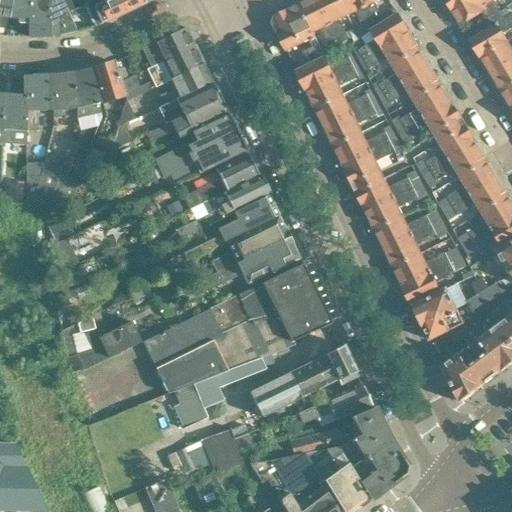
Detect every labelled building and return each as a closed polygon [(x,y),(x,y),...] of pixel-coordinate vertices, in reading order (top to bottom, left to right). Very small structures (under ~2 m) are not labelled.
[(8,17),(10,0),(0,0),(0,16),(3,18),(8,17)] [(29,24),(29,0),(10,0),(8,17),(17,16),(17,24),(29,24)] [(49,0),(29,0),(29,24),(30,37),(50,37),(50,35),(49,0)] [(49,0),(50,35),(59,35),(58,17),(63,16),(69,13),(63,0),(49,0)] [(95,27),(144,3),(143,1),(143,0),(90,0),(84,3),(95,27)] [(319,0),(310,0),(300,5),(316,36),(324,32),(329,44),(322,47),(327,57),(343,49),(341,45),(319,0)] [(348,15),(340,0),(319,0),(341,45),(350,41),(340,19),(348,15)] [(375,28),(361,0),(340,0),(348,15),(356,11),(367,34),(371,31),(375,28)] [(381,0),(361,0),(375,28),(399,15),(395,8),(380,16),(374,4),(381,0)] [(494,25),(478,0),(444,0),(445,0),(461,26),(482,12),(485,17),(479,22),(484,31),(494,25)] [(494,0),(478,0),(494,25),(506,20),(501,10),(494,0)] [(316,36),(300,5),(276,17),(275,17),(273,24),(287,52),(310,40),(314,47),(306,50),(312,64),(327,57),(322,47),(316,36)] [(365,59),(410,32),(399,14),(399,15),(375,28),(371,31),(367,34),(363,36),(368,44),(359,49),(365,59)] [(508,40),(504,33),(511,28),(511,15),(506,20),(494,25),(484,31),(470,40),(469,40),(480,58),(508,40)] [(71,34),(63,16),(58,17),(59,35),(63,35),(71,34)] [(185,28),(160,40),(142,49),(151,69),(195,47),(185,28)] [(392,66),(420,50),(410,32),(365,59),(369,68),(387,57),(392,66)] [(490,74),(511,61),(511,46),(508,40),(480,58),(490,74)] [(202,62),(195,47),(151,69),(138,76),(143,86),(139,87),(135,77),(120,84),(124,96),(125,96),(126,99),(127,99),(170,79),(171,81),(203,65),(202,62)] [(354,50),(360,62),(365,59),(359,49),(358,47),(354,50)] [(385,94),(430,67),(420,50),(392,66),(397,73),(379,83),(385,94)] [(348,56),(354,68),(358,66),(350,53),(348,54),(348,56)] [(306,92),(307,91),(354,68),(348,56),(330,65),(327,57),(312,64),(297,72),(306,92)] [(360,62),(367,75),(372,72),(369,68),(365,59),(360,62)] [(511,84),(511,61),(490,74),(500,91),(511,84)] [(124,96),(120,84),(113,63),(93,70),(102,102),(101,102),(101,103),(124,96)] [(165,107),(212,83),(203,65),(171,81),(175,87),(159,94),(164,104),(165,107)] [(358,66),(354,68),(358,76),(361,81),(365,79),(358,66)] [(441,85),(430,67),(385,94),(390,102),(408,92),(413,101),(441,85)] [(316,110),(345,96),(340,85),(358,76),(354,68),(307,91),(316,110)] [(72,74),(71,74),(78,108),(77,108),(78,112),(78,120),(93,116),(94,120),(99,119),(102,118),(101,114),(98,103),(101,102),(102,102),(93,70),(88,71),(72,74)] [(78,108),(71,74),(54,77),(53,77),(53,114),(54,114),(54,118),(66,116),(66,114),(77,112),(77,108),(78,108)] [(53,114),(53,77),(33,77),(33,79),(24,78),(24,91),(24,111),(26,111),(26,133),(37,132),(37,114),(53,114)] [(373,86),(379,97),(385,94),(379,83),(379,82),(373,86)] [(166,125),(167,125),(220,99),(212,83),(165,107),(164,104),(157,107),(165,123),(166,125)] [(511,108),(511,107),(511,84),(500,91),(511,108)] [(451,102),(441,85),(413,101),(418,108),(400,118),(406,129),(451,102)] [(367,94),(373,105),(377,103),(370,90),(366,92),(367,94)] [(24,111),(24,91),(12,91),(11,97),(2,97),(0,143),(26,145),(26,133),(26,111),(24,111)] [(325,129),(373,105),(367,94),(349,103),(345,96),(316,110),(325,129)] [(379,97),(386,111),(392,107),(390,102),(385,94),(379,97)] [(128,102),(127,99),(126,99),(125,99),(117,127),(125,124),(124,122),(135,117),(128,102)] [(192,133),(228,115),(220,99),(167,125),(166,125),(165,123),(146,133),(150,141),(174,129),(179,137),(191,132),(192,133)] [(462,120),(451,102),(406,129),(411,137),(429,127),(435,136),(462,120)] [(377,103),(373,105),(379,119),(384,116),(377,103)] [(364,133),(358,122),(370,116),(373,122),(379,119),(373,105),(325,129),(334,147),(364,133)] [(159,169),(236,132),(228,115),(192,133),(195,140),(186,145),(186,143),(154,159),(159,169)] [(392,121),(398,133),(406,129),(400,118),(399,117),(392,121)] [(476,145),(466,127),(462,120),(435,136),(442,147),(444,151),(426,160),(432,171),(476,145)] [(132,140),(125,124),(117,127),(113,141),(110,148),(110,150),(132,140)] [(386,131),(391,143),(397,140),(391,127),(385,130),(386,131)] [(398,133),(405,146),(413,142),(411,137),(406,129),(398,133)] [(343,166),(391,143),(386,131),(367,141),(364,133),(334,147),(343,166)] [(236,132),(159,169),(163,177),(170,174),(173,180),(189,173),(186,166),(188,164),(188,163),(196,159),(202,171),(203,173),(246,151),(236,132)] [(113,141),(98,135),(97,135),(95,143),(110,148),(113,141)] [(397,140),(391,143),(396,151),(398,155),(404,152),(397,140)] [(353,185),(382,170),(377,160),(395,151),(391,143),(343,166),(353,185)] [(460,178),(487,163),(476,145),(432,171),(437,179),(455,169),(460,178)] [(107,158),(102,177),(120,168),(113,155),(107,158)] [(202,204),(259,177),(248,155),(216,170),(219,178),(183,196),(189,208),(202,202),(202,204)] [(425,159),(416,165),(423,177),(432,171),(426,160),(425,159)] [(454,206),(497,180),(487,163),(460,178),(465,186),(448,196),(454,206)] [(83,176),(82,175),(78,175),(62,168),(60,174),(58,173),(50,193),(52,200),(58,197),(58,196),(77,187),(101,175),(99,168),(95,171),(83,176)] [(50,193),(58,173),(43,170),(40,169),(38,176),(30,201),(42,201),(42,202),(48,202),(52,200),(50,193)] [(390,187),(385,178),(382,170),(353,185),(366,212),(413,189),(408,177),(390,187)] [(407,176),(408,177),(413,189),(422,184),(416,171),(407,176)] [(432,171),(423,177),(431,189),(439,184),(437,179),(432,171)] [(25,183),(24,183),(24,189),(24,202),(26,202),(26,201),(30,201),(38,176),(26,176),(25,183)] [(234,213),(268,196),(259,177),(202,204),(207,214),(175,229),(179,237),(234,212),(234,213)] [(481,213),(507,197),(497,180),(454,206),(458,214),(476,204),(481,213)] [(422,184),(413,189),(418,197),(420,201),(429,197),(422,184)] [(24,189),(4,189),(4,202),(24,202),(24,189)] [(404,217),(399,206),(418,197),(413,189),(366,212),(375,231),(404,217)] [(226,242),(278,216),(268,196),(234,213),(237,219),(218,228),(222,236),(218,238),(217,236),(184,252),(187,259),(220,243),(223,241),(225,240),(226,242)] [(448,196),(438,201),(444,212),(454,206),(448,196)] [(65,212),(58,197),(52,200),(48,202),(42,202),(45,221),(65,212)] [(475,240),(511,218),(511,205),(507,197),(481,213),(486,220),(469,230),(475,240)] [(183,212),(177,201),(166,206),(171,218),(183,212)] [(454,206),(444,212),(448,220),(458,214),(454,206)] [(437,211),(426,215),(432,227),(442,222),(437,211)] [(385,250),(432,227),(426,215),(408,224),(404,217),(375,231),(385,250)] [(289,238),(278,216),(226,242),(231,251),(211,261),(216,271),(217,273),(289,238)] [(67,217),(47,226),(54,241),(74,232),(67,217)] [(492,254),(496,251),(511,241),(511,218),(475,240),(479,249),(487,245),(492,254)] [(442,222),(432,227),(436,235),(438,240),(449,235),(442,222)] [(423,255),(418,244),(436,235),(432,227),(385,250),(394,269),(423,255)] [(469,230),(458,237),(463,247),(475,240),(469,230)] [(248,284),(299,259),(289,238),(217,273),(216,271),(200,280),(205,290),(241,273),(248,284)] [(78,264),(66,239),(52,246),(64,271),(78,264)] [(475,240),(463,247),(468,255),(479,249),(475,240)] [(511,271),(511,241),(496,251),(509,273),(510,272),(511,271)] [(456,247),(445,253),(451,264),(462,259),(456,247)] [(403,288),(451,264),(445,253),(427,262),(423,255),(394,269),(403,287),(402,287),(403,288)] [(138,279),(155,271),(148,256),(131,264),(138,279)] [(462,259),(451,264),(455,272),(466,266),(462,259)] [(331,324),(302,264),(143,343),(157,370),(169,396),(172,394),(193,385),(194,386),(228,372),(261,360),(295,347),(293,343),(328,325),(331,324)] [(442,292),(441,290),(436,281),(455,272),(451,264),(403,288),(412,307),(413,307),(442,292)] [(461,273),(464,279),(474,274),(471,268),(461,273)] [(483,277),(479,279),(477,280),(483,290),(489,287),(483,277)] [(506,277),(489,287),(483,290),(483,291),(489,301),(511,287),(506,277)] [(151,292),(144,279),(127,288),(133,300),(151,292)] [(483,290),(477,280),(472,284),(478,294),(483,291),(483,290)] [(459,313),(448,289),(447,287),(441,290),(442,292),(413,307),(424,330),(425,329),(459,313)] [(489,301),(483,291),(478,294),(467,301),(473,311),(489,301)] [(82,370),(141,341),(130,321),(98,336),(102,345),(90,349),(77,353),(73,334),(79,333),(79,331),(105,326),(99,312),(61,331),(68,359),(71,372),(82,369),(82,370)] [(430,341),(464,323),(459,313),(425,329),(430,341)] [(511,316),(499,327),(511,345),(511,316)] [(469,327),(461,331),(465,339),(473,334),(469,327)] [(511,365),(511,345),(499,327),(472,347),(495,378),(511,365)] [(465,339),(461,331),(453,335),(457,343),(465,339)] [(343,346),(339,348),(316,361),(288,375),(299,397),(300,397),(300,396),(337,377),(341,386),(358,377),(347,355),(343,346)] [(495,378),(472,347),(443,368),(459,402),(462,403),(495,378)] [(223,402),(218,389),(265,371),(261,360),(228,372),(194,386),(193,385),(172,394),(177,407),(175,408),(183,430),(208,420),(203,410),(223,402)] [(299,397),(288,375),(250,394),(254,403),(256,407),(261,416),(299,397)] [(335,420),(372,405),(363,387),(299,414),(299,415),(291,417),(294,425),(302,422),(303,424),(332,412),(335,420)] [(389,439),(382,425),(378,417),(374,408),(348,419),(350,424),(342,426),(342,427),(347,444),(353,440),(364,459),(360,461),(369,473),(375,468),(387,488),(395,482),(405,474),(407,467),(405,464),(391,442),(389,439)] [(342,427),(290,441),(293,454),(294,457),(304,455),(338,449),(347,444),(342,427)] [(244,463),(237,449),(238,449),(234,441),(229,429),(200,439),(174,451),(184,473),(211,463),(213,470),(214,472),(219,471),(218,468),(228,467),(229,469),(249,465),(247,462),(244,463)] [(252,445),(248,435),(234,441),(238,449),(252,445)] [(387,488),(375,468),(369,473),(360,461),(364,459),(353,440),(347,444),(338,449),(370,500),(387,488)] [(0,489),(34,497),(19,511),(47,511),(47,508),(18,448),(20,447),(18,443),(0,443),(0,489)] [(354,511),(370,500),(338,449),(304,455),(320,480),(324,482),(342,511),(354,511)] [(337,511),(321,486),(320,480),(304,455),(294,457),(293,454),(268,459),(298,511),(337,511)] [(298,511),(268,459),(247,462),(249,465),(256,477),(259,482),(266,478),(279,498),(278,499),(285,511),(298,511)] [(256,477),(249,465),(229,469),(232,474),(233,474),(233,475),(246,472),(251,480),(256,477)] [(232,474),(229,469),(228,467),(222,470),(220,471),(224,478),(232,474)] [(228,488),(219,471),(214,472),(213,470),(205,473),(208,479),(210,479),(217,493),(228,488)] [(179,511),(166,479),(145,487),(154,511),(179,511)] [(216,494),(217,493),(210,479),(208,479),(194,485),(204,511),(220,504),(216,494)] [(0,511),(16,511),(17,511),(19,511),(34,497),(0,489),(0,511)] [(269,511),(267,508),(257,489),(247,496),(246,497),(250,504),(252,504),(257,511),(269,511)]
